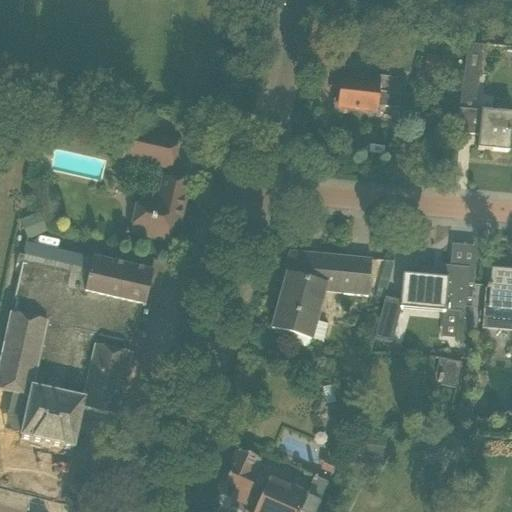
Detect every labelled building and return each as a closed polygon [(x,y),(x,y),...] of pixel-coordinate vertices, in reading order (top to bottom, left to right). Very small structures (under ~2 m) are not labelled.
[(441,53),(442,41),(414,39),(414,40),(394,37),(388,78),(379,77),(379,82),(340,77),(337,103),(335,102),(334,113),(342,113),(342,111),(370,115),(370,117),(378,118),(379,107),(398,109),(399,97),(404,98),(406,79),(408,80),(412,50),(441,53)] [(467,45),(463,71),(479,73),(482,46),(467,45)] [(458,110),(459,110),(456,134),(478,136),(477,151),(509,153),(511,123),(511,115),(470,111),(472,100),(475,100),(479,73),(463,71),(460,98),(458,110)] [(171,170),(177,143),(127,131),(123,147),(147,152),(145,164),(171,170)] [(179,227),(182,216),(189,184),(163,178),(158,204),(138,199),(136,209),(130,235),(167,243),(172,225),(179,227)] [(92,258),(92,259),(26,244),(0,362),(0,392),(29,399),(43,337),(95,348),(98,337),(123,342),(120,354),(130,356),(144,296),(147,297),(153,272),(92,258)] [(367,298),(371,260),(289,252),(282,276),(289,278),(285,291),(282,290),(272,330),(311,341),(311,339),(322,342),(327,325),(316,323),(324,294),(367,298)] [(401,309),(442,312),(442,316),(457,318),(458,314),(463,268),(441,266),(440,280),(403,277),(401,309)] [(511,273),(491,272),(487,309),(485,324),(511,326),(511,273)] [(131,356),(130,356),(120,354),(95,348),(43,337),(29,399),(20,439),(73,451),(82,410),(117,418),(131,356)] [(454,387),(459,362),(435,358),(430,383),(454,387)] [(362,464),(381,464),(382,433),(362,433),(362,464)] [(259,461),(239,452),(224,485),(234,489),(230,497),(249,505),(245,511),(314,511),(318,503),(287,488),(286,492),(252,476),(259,461)] [(310,476),(303,491),(320,498),(327,484),(310,476)]
